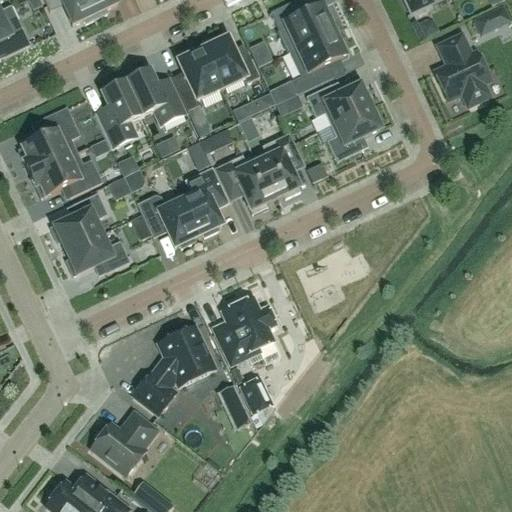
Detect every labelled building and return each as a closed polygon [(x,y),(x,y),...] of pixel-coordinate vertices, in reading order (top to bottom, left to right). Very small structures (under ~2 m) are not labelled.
[(94,22),(83,0),(40,0),(45,9),(58,3),(70,29),(81,24),(83,28),(94,22)] [(83,0),(94,22),(105,17),(104,13),(115,8),(111,0),(83,0)] [(401,0),(409,17),(431,6),(427,0),(401,0)] [(287,56),(332,35),(325,22),(329,20),(323,8),(314,12),(305,17),(298,2),(268,16),(287,56)] [(9,10),(0,14),(0,59),(1,62),(28,49),(9,10)] [(501,10),(492,14),(481,19),(474,23),(479,34),(486,30),(497,25),(506,21),(501,10)] [(338,48),(332,35),(287,56),(298,80),(288,85),(295,99),(332,82),(327,71),(329,67),(338,63),(347,59),(341,46),(338,48)] [(210,49),(201,53),(220,93),(243,82),(245,87),(257,81),(243,52),(232,57),(225,42),(222,43),(221,39),(209,45),(210,49)] [(487,84),(482,74),(474,57),(469,59),(460,39),(436,50),(443,65),(444,65),(447,70),(432,76),(445,104),(460,97),(466,110),(487,100),(480,87),(487,84)] [(220,93),(201,53),(191,58),(189,54),(177,60),(179,63),(176,65),(183,80),(172,85),(186,115),(198,109),(196,104),(220,93)] [(166,83),(154,89),(147,74),(123,86),(140,121),(151,115),(158,129),(183,118),(166,83)] [(99,97),(106,112),(92,118),(108,153),(135,141),(128,126),(140,121),(123,86),(99,97)] [(328,129),(367,111),(357,89),(334,100),(329,89),(304,101),(314,122),(323,118),(328,129)] [(267,98),(259,101),(258,106),(261,113),(271,108),(267,98)] [(198,109),(186,115),(199,142),(211,137),(198,109)] [(367,111),(328,129),(333,141),(324,145),(334,166),(359,155),(354,144),(377,133),(367,111)] [(28,178),(74,156),(68,144),(77,140),(64,112),(33,127),(40,143),(17,154),(28,178)] [(302,169),(299,163),(288,139),(263,151),(267,161),(255,166),(273,203),(281,199),(283,203),(299,195),(289,175),(302,169)] [(80,169),(74,156),(28,178),(39,202),(63,191),(68,201),(99,186),(89,165),(80,169)] [(273,203),(255,166),(243,172),(239,163),(214,175),(228,204),(241,198),(250,218),(266,211),(264,207),(273,203)] [(189,194),(177,199),(196,240),(200,238),(202,241),(216,234),(215,231),(219,229),(212,214),(214,210),(224,205),(209,173),(184,185),(189,194)] [(64,254),(99,238),(92,224),(105,218),(95,197),(70,209),(76,220),(49,232),(56,247),(59,245),(64,254)] [(196,240),(177,199),(161,206),(159,201),(153,199),(135,208),(148,237),(163,231),(172,251),(177,249),(178,252),(193,245),(192,242),(196,240)] [(105,251),(99,238),(64,254),(68,264),(64,265),(71,280),(98,267),(103,278),(128,266),(118,245),(105,251)] [(220,317),(224,326),(211,333),(228,369),(258,355),(256,352),(271,345),(265,332),(273,328),(265,311),(257,315),(251,302),(239,308),(236,306),(229,310),(228,313),(220,317)] [(173,397),(167,392),(173,384),(176,390),(175,390),(176,391),(213,373),(213,372),(212,373),(192,331),(193,331),(193,330),(155,348),(156,349),(156,348),(163,361),(150,379),(149,378),(149,377),(131,400),(131,401),(132,400),(156,418),(155,419),(156,420),(174,396),(173,396),(173,397)] [(239,391),(251,418),(269,409),(257,383),(239,391)] [(124,480),(144,454),(141,452),(155,434),(132,417),(123,428),(125,429),(120,436),(109,427),(89,453),(124,480)] [(63,485),(43,510),(45,511),(126,511),(102,493),(83,479),(72,493),(63,485)]
